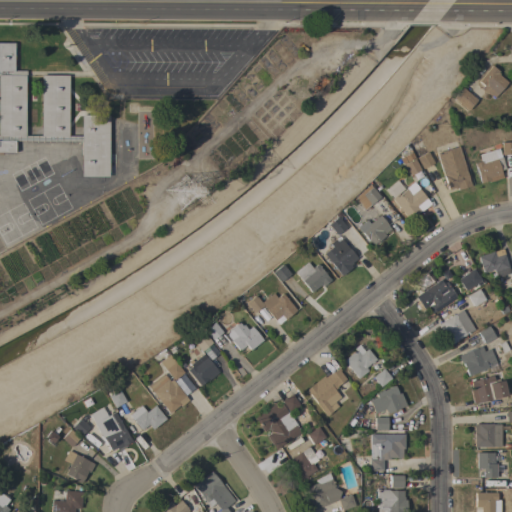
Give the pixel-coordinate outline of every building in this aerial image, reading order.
[(0,42),(13,43),(13,70),(25,70),(25,76),(24,135),(40,136),(40,75),(67,75),(67,136),(80,136),(80,115),(108,115),(108,177),(80,177),(80,141),(14,141),(14,153),(0,152),(0,42)] [(493,99),(481,89),(483,86),(477,81),(491,66),(498,72),(497,72),(499,73),(498,75),(507,82),(493,99)] [(476,100),(467,110),(461,105),(460,106),(458,104),(459,103),(453,98),(461,88),(476,100)] [(511,154),(501,155),(501,142),(511,141),(511,154)] [(465,169),(464,169),(468,182),(469,181),(470,186),(457,190),(456,188),(454,189),(453,188),(447,189),(443,176),(435,153),(458,146),(465,169)] [(498,148),(505,169),(500,170),(501,174),(491,177),(491,179),(479,183),(478,179),(479,179),(475,167),(473,163),(480,161),(478,154),(498,148)] [(421,169),(415,157),(427,151),(433,163),(421,169)] [(420,170),(409,176),(403,164),(413,158),(420,170)] [(391,199),(397,193),(398,195),(406,189),(405,188),(413,181),(418,188),(417,189),(429,203),(420,211),(419,211),(408,220),(391,199)] [(363,209),(354,198),(368,184),(371,187),(379,197),(363,209)] [(371,246),(356,227),(359,225),(358,223),(364,218),(369,224),(375,219),(374,218),(376,217),(379,215),(387,225),(387,226),(389,229),(383,234),(384,235),(371,246)] [(345,226),(335,234),(334,233),(332,235),(325,227),(337,217),(345,226)] [(356,259),(351,263),(352,263),(349,265),(351,267),(340,276),(336,272),(337,271),(329,261),(329,262),(323,254),(331,247),(329,243),(334,239),(336,242),(340,239),(356,259)] [(509,273),(511,271),(511,283),(508,273),(491,279),(489,274),(494,272),(494,271),(493,272),(493,269),(482,273),(477,257),(493,251),(501,249),(509,273)] [(309,293),(293,272),(306,262),(311,268),(317,264),(329,280),(322,286),(321,285),(320,286),(319,285),(309,293)] [(289,273),(279,282),(271,272),(281,264),(289,273)] [(480,280),(469,287),(462,276),(472,269),(480,280)] [(430,314),(418,296),(422,294),(420,292),(439,279),(446,289),(449,287),(451,290),(452,289),(455,294),(454,294),(455,296),(430,314)] [(477,289),(485,302),(474,309),(466,296),(477,289)] [(295,310),(277,325),(261,306),(252,313),(244,303),(254,295),(260,302),(271,293),(275,298),(281,293),(295,310)] [(473,329),(472,330),(474,332),(466,337),(465,335),(463,336),(460,338),(460,337),(454,341),(455,341),(452,343),(449,345),(436,325),(461,309),(473,329)] [(222,333),(212,341),(204,330),(214,322),(222,333)] [(249,350),(245,345),(238,351),(230,341),(228,342),(222,334),(224,333),(226,335),(228,330),(237,322),(241,326),(243,325),(246,330),(250,326),(262,340),(249,350)] [(494,337),(484,344),(477,332),(487,325),(494,337)] [(190,366),(186,361),(190,359),(192,361),(202,354),(198,348),(192,341),(203,332),(211,343),(201,351),(203,354),(218,373),(207,381),(206,380),(199,386),(185,370),(190,366)] [(342,361),(354,351),(353,349),(357,345),(363,352),(366,349),(374,359),(372,361),(372,362),(371,364),(370,363),(364,367),(366,369),(366,370),(366,371),(357,378),(342,361)] [(480,346),(482,351),(489,348),(493,358),(489,360),(491,365),(487,366),(487,367),(467,376),(462,363),(461,364),(457,356),(480,346)] [(183,373),(181,374),(192,386),(182,394),(187,400),(179,407),(178,405),(168,413),(147,386),(162,374),(168,381),(171,379),(175,385),(176,384),(173,380),(159,362),(168,355),(183,373)] [(307,393),(305,394),(304,391),(312,385),(312,384),(322,376),(324,378),(328,374),(328,375),(338,368),(339,370),(338,371),(344,379),(335,386),(336,387),(333,390),(339,397),(333,402),(337,407),(325,416),(307,393)] [(390,378),(379,387),(371,377),(382,368),(390,378)] [(506,396),(477,403),(474,391),(473,392),(473,390),(471,390),(469,382),(486,378),(486,377),(492,375),(493,380),(498,379),(499,381),(502,380),(506,396)] [(386,414),(384,409),(373,413),(368,400),(376,397),(375,393),(393,385),(397,394),(399,392),(404,404),(403,404),(404,406),(386,414)] [(125,401),(114,408),(107,396),(108,395),(106,392),(115,386),(117,390),(118,389),(125,401)] [(275,393),(285,386),(298,406),(287,412),(280,401),(275,393)] [(293,424),(299,433),(274,450),(265,436),(270,432),(267,428),(262,431),(253,418),(278,401),(287,414),(293,424)] [(165,419),(151,430),(147,424),(140,430),(128,415),(140,405),(145,412),(154,405),(165,419)] [(89,414),(101,407),(107,416),(114,412),(131,441),(122,446),(123,448),(117,451),(115,447),(109,451),(94,424),(95,423),(89,414)] [(83,415),(88,420),(85,424),(88,427),(80,436),(71,427),(83,415)] [(386,430),(373,430),(373,417),(386,417),(386,430)] [(500,446),(491,446),(491,447),(473,447),(473,424),(476,424),(477,423),(492,424),(500,424),(500,446)] [(312,445),(305,435),(316,427),(323,437),(312,445)] [(78,438),(70,447),(61,438),(69,429),(78,438)] [(403,434),(403,449),(401,449),(401,458),(388,457),(388,460),(382,460),(381,471),(367,471),(368,458),(369,458),(369,434),(403,434)] [(297,482),(284,462),(308,446),(317,460),(311,464),(315,470),(297,482)] [(69,464),(62,460),(67,450),(93,464),(88,473),(86,472),(80,483),(76,481),(64,474),(69,464)] [(482,477),(482,468),(475,468),(475,453),(493,453),(493,463),(494,463),(494,477),(482,477)] [(224,507),(227,511),(216,511),(219,510),(214,503),(209,507),(201,498),(201,499),(199,496),(191,485),(197,479),(198,481),(210,471),(233,500),(224,507)] [(313,509),(309,501),(306,502),(301,489),(317,483),(315,480),(328,473),(330,478),(331,478),(334,486),(332,487),(339,491),(337,499),(349,494),(354,506),(341,510),(337,499),(313,509)] [(402,488),(389,488),(389,475),(402,475),(402,488)] [(79,509),(73,509),(72,511),(49,511),(51,500),(63,502),(64,490),(81,492),(79,509)] [(388,490),(388,491),(402,491),(402,497),(404,497),(403,500),(405,500),(405,511),(376,511),(376,504),(375,504),(375,490),(388,490)] [(496,492),(496,500),(499,500),(499,511),(479,511),(479,507),(474,507),(474,492),(496,492)] [(0,511),(0,493),(11,503),(3,511),(0,511)] [(159,511),(158,510),(169,501),(173,506),(179,500),(188,511),(186,511),(159,511)]
